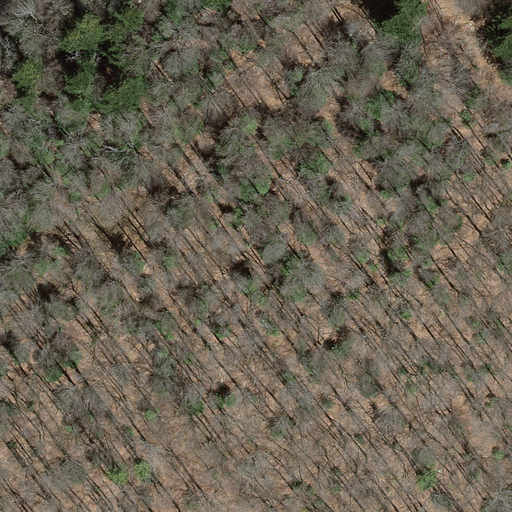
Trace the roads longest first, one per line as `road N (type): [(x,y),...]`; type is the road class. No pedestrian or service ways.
road 1 (track): [(386,0),(315,46),(133,202),(0,337)]
road 2 (track): [(118,217),(0,250)]
